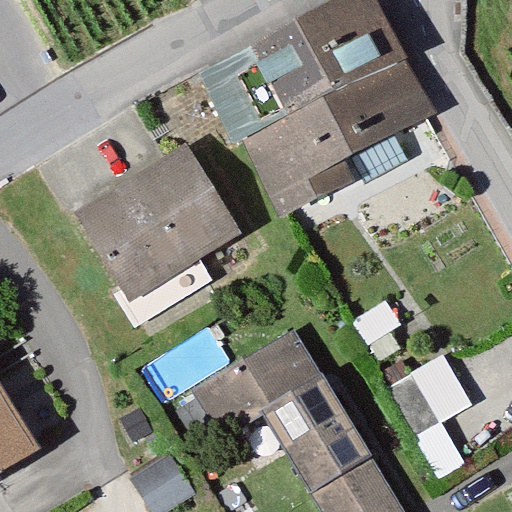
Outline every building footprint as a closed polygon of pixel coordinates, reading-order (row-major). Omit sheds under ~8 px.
[(370,7),(211,96),(276,213),(435,124),(370,7)] [(207,151),(80,223),(133,317),(260,246),(207,151)] [(402,511),(296,328),(184,393),(225,464),(274,435),(318,511),(402,511)] [(511,331),(458,360),(493,425),(511,415),(511,331)] [(0,387),(0,503),(52,471),(0,387)]
